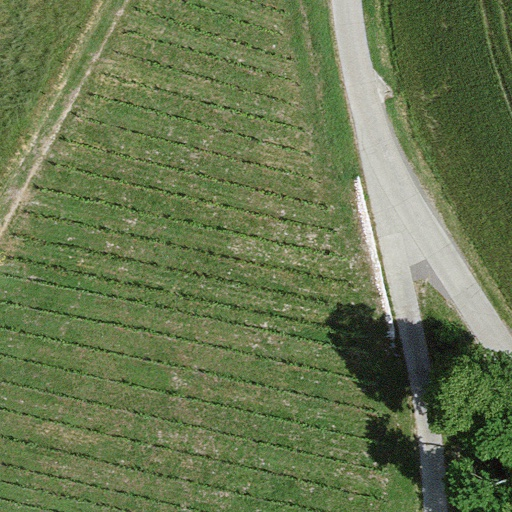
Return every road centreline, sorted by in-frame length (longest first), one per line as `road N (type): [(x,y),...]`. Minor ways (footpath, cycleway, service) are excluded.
road 1 (unclassified): [(511,368),(385,179),(351,70),(347,0)]
road 2 (track): [(385,179),(439,511)]
